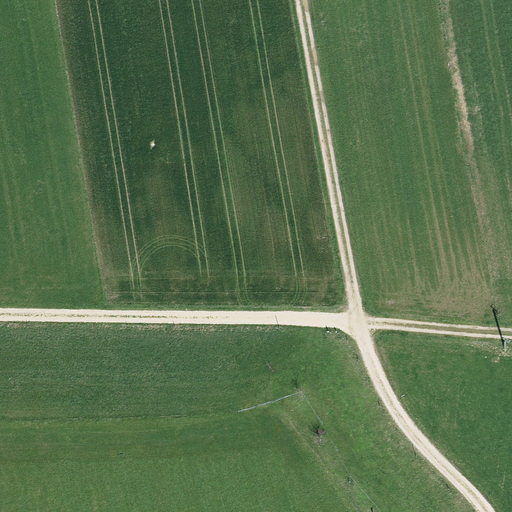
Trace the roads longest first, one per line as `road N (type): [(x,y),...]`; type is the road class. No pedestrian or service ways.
road 1 (track): [(299,0),(355,321),(397,412),(486,511)]
road 2 (track): [(511,334),(355,321),(0,317)]
